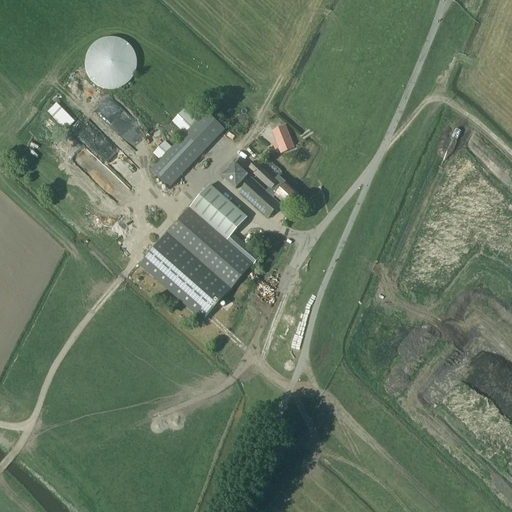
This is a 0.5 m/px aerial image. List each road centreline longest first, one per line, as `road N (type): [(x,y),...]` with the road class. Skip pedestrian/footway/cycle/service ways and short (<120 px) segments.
road 1 (track): [(30,426),(142,424),(234,383),(310,241)]
road 2 (track): [(207,176),(63,354),(30,426),(0,425)]
road 3 (unclassified): [(374,167),(445,0)]
road 4 (track): [(386,511),(303,356)]
road 5 (track): [(511,153),(437,97),(382,151)]
